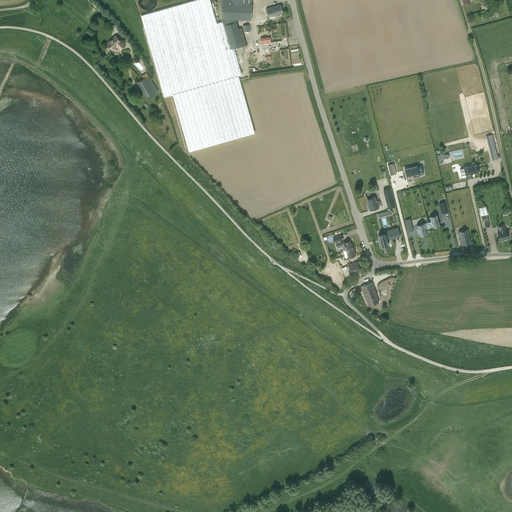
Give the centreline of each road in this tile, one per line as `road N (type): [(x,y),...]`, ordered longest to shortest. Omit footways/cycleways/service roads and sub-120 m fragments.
road 1 (unclassified): [(376,264),(291,0)]
road 2 (unclassified): [(511,367),(456,370),(390,343),(344,298),(376,264)]
road 3 (track): [(460,0),(511,201)]
road 4 (unclassified): [(376,264),(511,254)]
